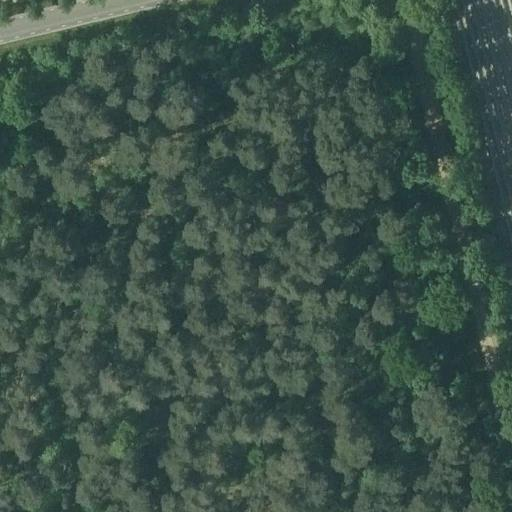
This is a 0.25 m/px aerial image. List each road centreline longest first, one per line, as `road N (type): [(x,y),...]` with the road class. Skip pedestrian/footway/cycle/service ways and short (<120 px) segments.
road 1 (track): [(401,0),(511,469)]
road 2 (tertiary): [(0,31),(129,0)]
